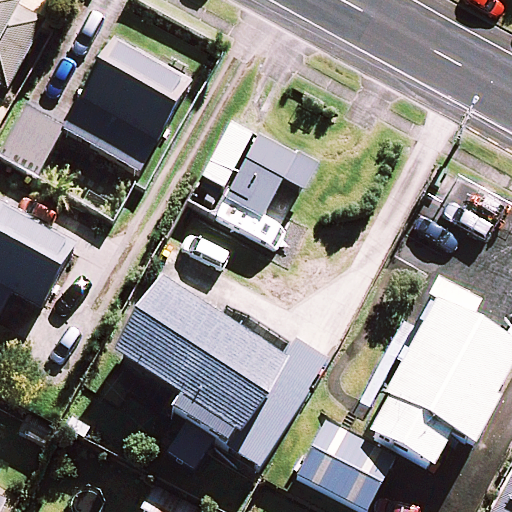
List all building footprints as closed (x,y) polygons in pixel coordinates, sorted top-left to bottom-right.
[(7,0),(0,0),(0,88),(7,92),(46,20),(7,0)] [(138,177),(197,74),(164,55),(157,67),(112,42),(61,134),(138,177)] [(74,252),(0,207),(0,313),(11,296),(38,312),(74,252)] [(430,307),(363,436),(433,472),(451,438),(473,449),(497,404),(494,402),(511,367),(511,349),(469,327),(478,310),(435,288),(426,305),(430,307)] [(304,390),(139,295),(90,378),(255,474),(304,390)] [(366,511),(394,461),(325,424),(295,480),(355,511),(366,511)] [(511,511),(511,484),(496,511),(511,511)] [(193,511),(153,490),(141,511),(193,511)]
